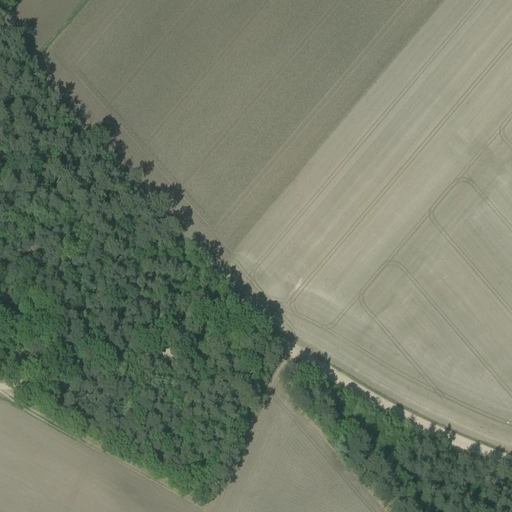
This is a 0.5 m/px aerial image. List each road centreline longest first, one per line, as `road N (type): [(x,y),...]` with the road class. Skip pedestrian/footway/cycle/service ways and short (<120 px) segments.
road 1 (track): [(252,339),(276,343),(398,416),(511,462)]
road 2 (track): [(0,385),(252,339)]
road 3 (track): [(4,386),(39,414),(212,509)]
road 4 (track): [(289,350),(210,511)]
